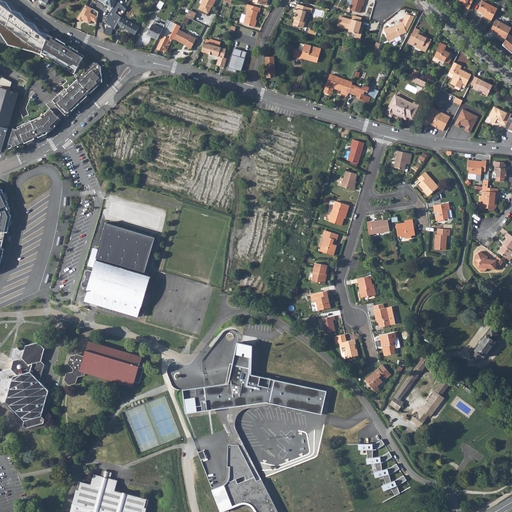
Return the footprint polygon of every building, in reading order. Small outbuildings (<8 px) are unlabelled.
[(51,31),(7,0),(0,0),(0,31),(8,44),(42,53),(43,50),(46,42),(47,40),(49,35),(51,31)] [(201,1),(197,9),(209,14),(212,7),(213,7),(216,0),(200,0),(201,1)] [(350,5),(349,10),(359,13),(362,0),(347,0),(346,4),(350,5)] [(458,0),(458,1),(466,4),(465,8),(469,10),(472,0),(458,0)] [(161,1),(160,1),(156,7),(161,10),(164,3),(161,1)] [(484,16),(491,20),(497,9),(482,1),(478,11),(485,14),(484,16)] [(294,19),(293,24),(303,27),(307,11),(311,12),(312,8),(308,7),(297,3),(296,8),(297,8),(295,16),(296,16),(295,19),(294,19)] [(92,8),(85,4),(76,18),(80,21),(81,20),(88,23),(91,20),(96,23),(97,16),(90,12),(92,8)] [(245,15),(243,22),(243,23),(254,27),(256,21),(255,21),(257,11),(259,12),(260,8),(247,4),(246,8),(247,8),(245,15)] [(189,10),(186,16),(190,18),(193,20),(196,13),(189,10)] [(388,27),(383,29),(388,41),(400,35),(406,32),(414,16),(405,13),(403,18),(404,18),(402,23),(389,28),(388,27)] [(360,21),(351,19),(339,16),(336,25),(348,28),(347,31),(351,32),(355,33),(354,36),(353,37),(359,38),(362,29),(359,28),(361,21),(360,21)] [(121,17),(117,24),(122,26),(121,27),(129,31),(128,32),(134,36),(139,28),(125,19),(125,20),(121,17)] [(490,30),(506,38),(511,27),(496,19),(490,30)] [(147,34),(157,39),(162,29),(165,25),(160,23),(160,24),(154,21),(147,34)] [(172,28),(178,31),(179,29),(181,26),(175,23),(172,28)] [(108,26),(105,32),(112,34),(114,29),(108,26)] [(415,27),(408,43),(414,46),(416,41),(418,43),(419,45),(422,47),(423,45),(428,47),(432,39),(428,37),(427,37),(424,36),(425,34),(419,31),(420,29),(415,27)] [(172,40),(174,40),(175,38),(178,31),(172,28),(168,37),(164,36),(158,48),(163,51),(163,49),(167,51),(172,40)] [(178,31),(175,38),(185,43),(185,42),(187,43),(186,45),(192,48),(197,38),(179,29),(178,31)] [(511,35),(508,33),(502,44),(511,52),(511,35)] [(42,53),(47,55),(48,54),(57,59),(56,60),(69,68),(70,66),(77,70),(85,56),(78,53),(79,52),(75,49),(74,51),(70,49),(71,48),(66,45),(66,44),(57,39),(49,35),(47,40),(46,42),(43,50),(42,53)] [(204,42),(201,51),(219,56),(216,64),(223,66),(226,58),(223,57),(225,48),(218,46),(220,42),(209,39),(209,40),(206,39),(204,42)] [(438,48),(434,56),(440,59),(449,63),(454,54),(448,51),(448,49),(445,48),(447,45),(440,42),(437,48),(438,48)] [(425,51),(428,47),(423,45),(422,47),(419,45),(418,43),(416,47),(425,51)] [(290,48),(288,53),(293,55),(292,56),(299,58),(300,58),(316,62),(320,48),(304,44),(302,51),(290,48)] [(274,56),(265,56),(266,77),(275,76),(275,66),(274,56)] [(440,59),(434,56),(431,62),(437,64),(440,59)] [(453,62),(448,72),(453,74),(451,77),(452,78),(449,83),(455,86),(456,84),(460,86),(462,83),(465,85),(471,74),(467,72),(466,73),(463,72),(464,70),(459,68),(461,65),(453,62)] [(55,104),(66,116),(72,111),(83,101),(82,100),(85,97),(90,93),(91,94),(99,87),(98,86),(103,82),(102,67),(98,63),(79,81),(78,80),(67,90),(68,91),(60,98),(61,99),(55,104)] [(409,74),(407,78),(415,83),(418,78),(409,74)] [(341,93),(348,95),(348,93),(352,84),(352,82),(329,75),(326,85),(327,85),(324,92),(331,94),(333,88),(342,91),(341,93)] [(10,89),(13,81),(2,77),(1,80),(5,81),(3,87),(10,89)] [(478,77),(474,85),(478,87),(477,88),(482,91),(482,92),(487,95),(492,84),(478,77)] [(418,78),(415,83),(424,87),(426,82),(418,78)] [(373,97),(376,89),(369,87),(363,84),(362,87),(352,84),(348,93),(360,96),(359,99),(369,102),(371,97),(373,97)] [(0,126),(8,129),(18,94),(0,88),(0,126)] [(394,94),(386,110),(386,112),(387,113),(388,114),(389,114),(390,114),(392,113),(393,111),(396,113),(396,112),(399,113),(399,114),(406,102),(401,99),(401,98),(394,94)] [(406,102),(399,114),(406,118),(407,116),(411,118),(418,104),(415,102),(414,104),(406,100),(406,102)] [(431,106),(422,124),(426,126),(428,123),(443,130),(450,116),(435,109),(435,108),(431,106)] [(501,123),(505,125),(510,114),(506,112),(507,111),(502,108),(501,109),(493,106),(488,116),(490,120),(494,122),(496,119),(502,122),(501,123)] [(462,108),(454,125),(459,127),(462,122),(466,125),(464,129),(470,132),(478,116),(462,108)] [(13,130),(7,150),(24,143),(25,144),(35,140),(34,138),(40,136),(40,135),(43,134),(44,136),(48,134),(47,133),(51,131),(56,126),(61,120),(50,109),(45,114),(46,116),(43,119),(41,117),(18,127),(19,129),(17,130),(13,129),(13,130)] [(114,109),(110,115),(119,123),(124,117),(114,109)] [(350,146),(347,159),(356,162),(363,142),(352,139),(350,145),(350,146)] [(404,170),(405,164),(407,156),(411,157),(411,154),(398,151),(394,168),(404,170)] [(465,159),(464,167),(466,167),(466,171),(479,172),(479,169),(483,169),(484,159),(480,158),(479,160),(465,159)] [(492,161),(491,165),(493,168),(493,173),(494,174),(493,180),(503,181),(503,177),(505,177),(505,171),(504,170),(505,165),(502,162),(492,161)] [(345,169),(340,185),(352,189),(353,185),(351,185),(355,173),(345,169)] [(425,172),(418,179),(421,183),(419,185),(424,191),(425,190),(430,195),(437,189),(426,177),(427,175),(425,172)] [(480,186),(473,185),(473,190),(476,190),(476,195),(477,195),(479,195),(480,189),(497,191),(497,188),(485,186),(481,186),(480,186)] [(0,263),(3,249),(1,248),(4,232),(7,232),(11,216),(6,205),(8,204),(1,189),(0,189),(0,263)] [(479,195),(477,195),(477,203),(482,203),(482,207),(486,207),(486,209),(489,209),(490,208),(494,205),(494,201),(492,201),(493,196),(497,196),(498,191),(497,191),(480,189),(479,195)] [(334,200),(327,220),(340,224),(344,211),(346,211),(348,204),(334,200)] [(448,203),(433,205),(434,213),(437,212),(437,215),(435,216),(435,220),(448,218),(447,210),(449,210),(448,203)] [(405,223),(396,224),(398,236),(401,236),(406,239),(411,238),(411,234),(414,234),(414,231),(411,229),(411,226),(413,226),(412,219),(404,220),(405,223)] [(375,221),(367,222),(369,235),(389,232),(388,221),(376,222),(375,221)] [(95,267),(85,299),(96,303),(139,316),(142,305),(145,306),(147,307),(151,295),(146,293),(151,276),(144,274),(145,272),(148,272),(152,260),(149,259),(156,236),(108,222),(100,248),(99,250),(93,249),(89,261),(92,261),(91,265),(95,266),(95,267)] [(434,234),(434,248),(445,248),(446,235),(448,235),(449,229),(437,228),(437,234),(434,234)] [(323,235),(318,250),(332,254),(335,244),(333,243),(334,239),(335,239),(337,234),(324,230),(322,235),(323,235)] [(511,245),(511,237),(505,232),(503,234),(506,236),(503,240),(505,241),(498,250),(508,259),(510,259),(511,256),(511,249),(510,248),(511,245)] [(501,264),(496,260),(488,259),(487,258),(487,256),(480,251),(473,254),(472,263),(474,266),(477,266),(477,269),(478,271),(482,271),(485,269),(485,267),(494,269),(496,270),(501,264)] [(315,261),(310,279),(321,282),(323,276),(322,275),(323,272),(324,273),(327,265),(315,261)] [(83,286),(87,287),(92,270),(89,269),(86,270),(85,273),(87,275),(85,280),(83,281),(82,284),(83,286)] [(369,275),(354,278),(355,282),(356,282),(358,292),(357,292),(358,296),(365,295),(365,296),(373,294),(371,286),(370,286),(368,278),(369,278),(369,275)] [(327,288),(308,292),(309,298),(314,297),(316,308),(329,306),(326,293),(328,293),(327,288)] [(374,309),(373,309),(374,318),(376,317),(378,325),(388,323),(385,306),(383,307),(382,303),(373,304),(374,309)] [(332,313),(320,316),(324,331),(334,329),(331,317),(333,317),(332,313)] [(476,350),(472,356),(478,361),(483,355),(484,355),(495,340),(494,339),(499,333),(492,328),(487,334),(487,333),(475,349),(476,350)] [(394,330),(379,333),(381,345),(383,344),(384,345),(383,346),(384,353),(394,351),(393,346),(395,346),(394,340),(396,337),(394,330)] [(344,332),(333,335),(335,342),(338,342),(339,345),(345,344),(346,349),(343,349),(345,356),(357,354),(355,348),(354,348),(353,343),(355,343),(354,338),(346,339),(344,332)] [(319,413),(323,391),(252,374),(253,343),(242,340),(237,340),(227,382),(180,389),(182,412),(266,401),(319,413)] [(68,373),(67,379),(71,384),(77,382),(79,376),(85,374),(86,372),(132,387),(134,381),(139,382),(144,367),(139,366),(142,357),(90,341),(89,341),(84,355),(78,354),(71,355),(69,362),(74,368),(73,371),(68,373)] [(9,369),(0,371),(0,379),(0,380),(0,400),(1,402),(6,401),(23,419),(23,424),(26,427),(42,424),(44,419),(40,415),(48,390),(42,384),(47,369),(41,362),(44,351),(37,343),(25,345),(24,350),(20,351),(18,348),(13,349),(10,358),(13,361),(11,365),(9,369)] [(423,354),(421,356),(422,358),(416,367),(413,365),(411,370),(412,371),(407,379),(401,388),(390,403),(399,410),(405,402),(401,399),(428,362),(430,363),(431,360),(423,354)] [(369,376),(368,376),(365,379),(375,390),(379,387),(377,385),(383,380),(381,378),(385,375),(383,373),(387,369),(382,363),(374,370),(375,371),(369,376)] [(454,377),(449,373),(436,390),(418,412),(417,411),(411,418),(420,426),(426,418),(425,417),(428,414),(430,416),(445,397),(442,395),(454,377)] [(373,443),(358,443),(358,449),(366,449),(367,457),(364,457),(366,464),(374,463),(376,470),(372,471),(375,478),(383,475),(385,483),(380,485),(383,491),(390,487),(395,495),(400,493),(396,486),(406,479),(403,474),(392,481),(390,474),(399,468),(396,464),(383,470),(382,463),(392,457),(388,451),(380,456),(373,457),(372,449),(384,443),(381,439),(373,443)] [(256,511),(277,511),(262,479),(258,481),(239,445),(229,445),(228,481),(224,484),(213,490),(221,511),(241,503),(249,504),(254,507),(256,511)] [(112,478),(104,476),(97,474),(93,485),(83,482),(80,490),(79,490),(72,511),(146,511),(148,509),(146,509),(149,500),(117,492),(120,481),(112,478)]
